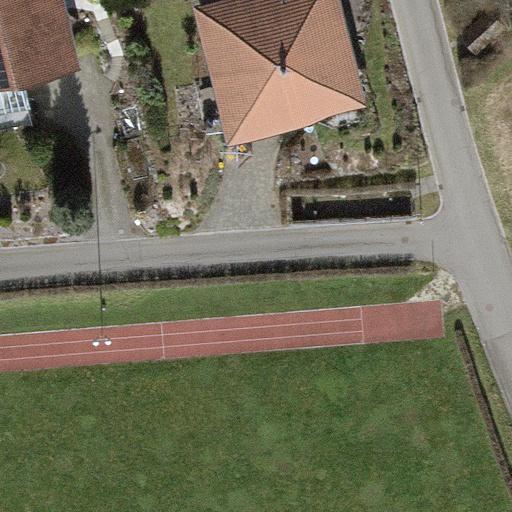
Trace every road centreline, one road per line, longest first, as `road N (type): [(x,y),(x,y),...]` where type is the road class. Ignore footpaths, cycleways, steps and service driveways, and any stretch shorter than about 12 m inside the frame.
road 1 (residential): [(480,236),(0,272)]
road 2 (residential): [(480,236),(416,0)]
